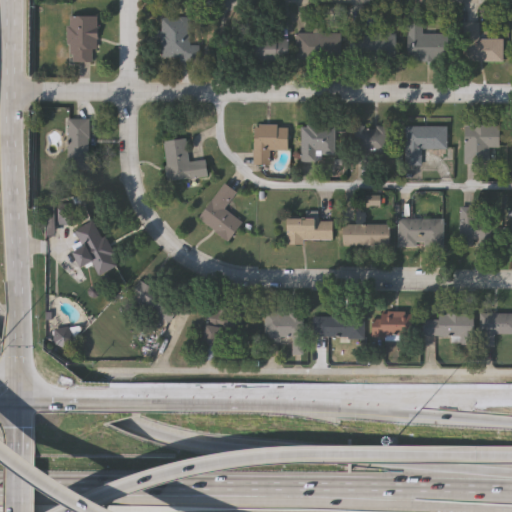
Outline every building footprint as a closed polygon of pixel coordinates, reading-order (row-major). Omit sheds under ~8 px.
[(96,15),(96,62),(68,62),(68,15),(96,15)] [(161,60),(160,17),(195,16),(196,59),(161,60)] [(406,19),(422,19),(422,33),(448,34),(448,60),(406,60),(406,19)] [(503,61),(462,61),(462,23),(478,24),(478,38),(503,38),(503,61)] [(339,33),(339,60),(295,60),(295,33),(339,33)] [(276,61),(250,61),(250,36),(276,36),(276,61)] [(89,118),(89,169),(68,169),(68,118),(89,118)] [(271,163),(253,163),(253,124),(288,124),(288,149),(271,149),(271,163)] [(465,163),(465,124),(499,124),(499,147),(488,147),(488,163),(465,163)] [(301,125),(335,125),(335,160),(301,160),(301,125)] [(388,126),(388,161),(355,161),(355,126),(388,126)] [(447,126),(447,149),(422,149),(422,165),(406,165),(406,126),(447,126)] [(167,180),(162,140),(184,138),(187,161),(204,159),(206,176),(167,180)] [(196,218),(223,182),(236,192),(223,208),(241,221),(227,241),(196,218)] [(55,204),(73,204),(73,223),(55,223),(55,204)] [(460,209),(491,209),(491,246),(460,246),(460,209)] [(332,220),(332,243),(285,243),(285,218),(305,218),(305,212),(318,212),(318,220),(332,220)] [(389,245),(342,245),(342,224),(356,224),(356,212),(365,212),(365,223),(389,223),(389,245)] [(444,218),(444,245),(398,245),(398,218),(444,218)] [(75,229),(95,219),(118,265),(98,274),(92,260),(78,267),(71,251),(83,245),(75,229)] [(127,297),(138,280),(179,305),(168,322),(127,297)] [(238,311),(237,347),(203,346),(204,311),(238,311)] [(404,335),(373,335),(373,311),(404,311),(404,335)] [(304,313),(303,354),(292,353),(293,341),(265,341),(265,312),(304,313)] [(511,334),(494,334),(494,346),(480,346),(481,312),(511,312),(511,334)] [(424,335),(424,318),(437,318),(437,313),(474,313),(474,343),(462,343),(462,335),(424,335)] [(313,315),(363,315),(363,337),(313,337),(313,315)]
